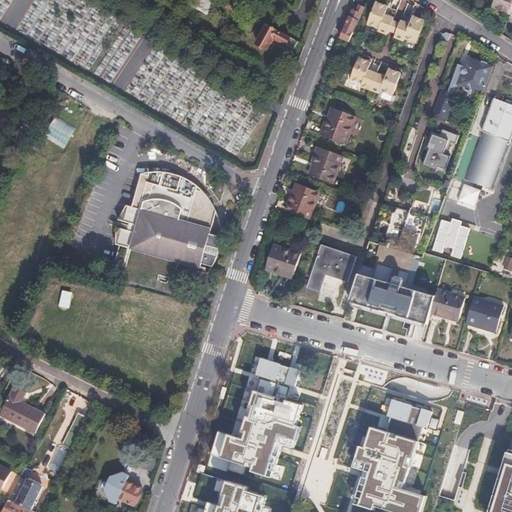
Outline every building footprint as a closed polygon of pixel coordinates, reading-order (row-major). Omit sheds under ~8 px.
[(249,12),(228,0),(217,0),(246,17),(249,12)] [(511,0),(495,0),(491,14),(509,21),(511,12),(511,0)] [(392,31),(396,20),(396,17),(387,14),(390,6),(378,2),(370,23),(382,27),(381,31),(390,34),(391,34),(392,31)] [(343,38),(350,40),(365,6),(359,3),(356,10),(354,10),(343,38)] [(404,20),(403,23),(399,33),(398,37),(408,40),(408,37),(419,41),(427,19),(415,15),(412,23),(404,20)] [(403,23),(396,20),(392,31),(399,33),(403,23)] [(294,51),(299,41),(268,23),(258,43),(259,44),(258,47),(263,50),(265,47),(266,48),(269,43),(273,45),(276,40),(294,51)] [(487,91),(496,62),(490,60),(489,58),(486,57),(483,58),(470,54),(466,64),(460,82),(461,82),(467,84),(468,87),(473,89),(476,87),(487,91)] [(363,87),(372,90),(382,94),(381,97),(394,102),(397,101),(398,97),(395,96),(402,74),(390,69),(388,77),(370,71),(373,63),(360,58),(353,81),(364,85),(363,87)] [(460,82),(466,64),(461,62),(451,91),(457,93),(461,82),(460,82)] [(451,91),(445,89),(436,115),(449,119),(458,93),(457,93),(451,91)] [(511,140),(511,104),(496,99),(481,140),(484,142),(482,150),(478,148),(476,155),(478,156),(476,162),(474,162),(472,167),(474,167),(472,172),(470,172),(467,181),(495,190),(511,140)] [(358,114),(350,112),(340,108),(337,107),(333,119),(331,118),(325,134),(331,136),(341,140),(348,143),(358,114)] [(431,149),(425,164),(440,169),(442,165),(449,168),(454,154),(449,152),(447,151),(452,138),(454,139),(459,141),(462,132),(446,126),(443,132),(443,134),(435,131),(430,146),(432,147),(431,149)] [(427,147),(431,149),(432,147),(430,146),(435,131),(443,134),(443,132),(434,128),(427,147)] [(346,155),(337,152),(327,148),(322,147),(317,162),(319,163),(314,175),(317,176),(327,180),(335,183),(346,155)] [(133,231),(129,245),(147,251),(148,248),(168,254),(167,257),(178,260),(180,255),(203,262),(215,265),(216,263),(219,257),(220,253),(222,248),(223,243),(223,239),(223,237),(213,234),(219,211),(218,208),(216,204),(214,200),(210,195),(208,192),(200,189),(201,186),(199,184),(192,179),(182,176),(174,173),(163,172),(155,172),(154,175),(146,173),(136,207),(140,208),(135,223),(134,223),(131,230),(133,231)] [(322,192),(312,189),(300,184),(297,195),(295,194),(288,211),(303,217),(312,220),(322,192)] [(476,208),(482,189),(464,184),(458,202),(476,208)] [(411,252),(412,249),(424,252),(434,214),(383,202),(369,241),(380,244),(376,255),(380,256),(373,277),(415,286),(422,261),(418,260),(420,254),(415,253),(411,252)] [(122,219),(134,223),(135,223),(140,208),(136,207),(132,205),(122,219)] [(475,230),(447,221),(437,251),(447,254),(448,249),(457,252),(456,257),(465,260),(475,230)] [(119,243),(129,245),(133,231),(131,230),(118,227),(119,243)] [(324,245),(309,287),(321,291),(327,274),(348,282),(357,257),(324,245)] [(267,270),(283,275),(295,279),(303,255),(291,251),(275,246),(271,257),(267,270)] [(148,248),(147,251),(167,257),(168,254),(148,248)] [(180,255),(178,260),(201,267),(203,262),(180,255)] [(373,277),(359,273),(350,301),(430,324),(431,321),(439,297),(429,294),(430,290),(415,286),(373,277)] [(346,296),(350,283),(329,276),(325,289),(346,296)] [(440,293),(439,297),(431,321),(445,326),(446,322),(459,326),(467,303),(440,293)] [(486,303),(477,299),(468,323),(499,332),(506,306),(487,301),(486,303)] [(280,365),(281,364),(261,358),(256,375),(259,376),(240,438),(218,431),(211,455),(252,468),(251,472),(267,477),(280,436),(295,441),(300,427),(295,425),(301,405),(286,400),(291,385),(295,387),(300,370),(290,367),(290,368),(280,365)] [(376,375),(374,382),(383,384),(384,377),(376,375)] [(345,377),(334,404),(345,409),(356,382),(345,377)] [(0,415),(0,416),(34,434),(45,415),(21,403),(26,394),(15,387),(0,415)] [(391,417),(386,432),(372,427),(365,448),(360,446),(356,460),(372,465),(359,505),(374,510),(375,506),(393,511),(420,511),(426,496),(404,489),(423,427),(427,428),(432,411),(422,408),(422,409),(412,406),(412,405),(392,399),(387,416),(391,417)] [(69,432),(77,436),(86,418),(78,414),(69,432)] [(64,443),(72,447),(77,436),(69,432),(64,443)] [(60,447),(50,466),(58,470),(67,451),(60,447)] [(511,511),(511,453),(493,511),(511,511)] [(0,487),(2,489),(11,472),(0,466),(0,487)] [(125,474),(119,476),(113,478),(108,490),(110,497),(111,502),(118,505),(120,500),(135,506),(142,489),(129,483),(131,477),(125,474)] [(7,499),(32,511),(44,488),(29,480),(28,482),(19,477),(8,496),(7,499)] [(256,511),(261,496),(246,491),(247,487),(226,481),(218,507),(207,504),(204,511),(256,511)] [(0,511),(34,511),(32,511),(7,499),(0,511)]
